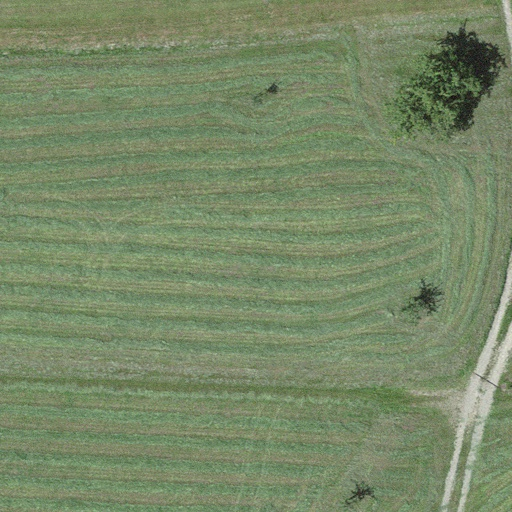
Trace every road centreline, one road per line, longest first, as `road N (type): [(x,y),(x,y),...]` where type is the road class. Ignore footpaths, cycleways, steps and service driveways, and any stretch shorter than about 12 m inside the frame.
road 1 (unknown): [(25,389),(488,370)]
road 2 (track): [(511,310),(488,370),(455,511)]
